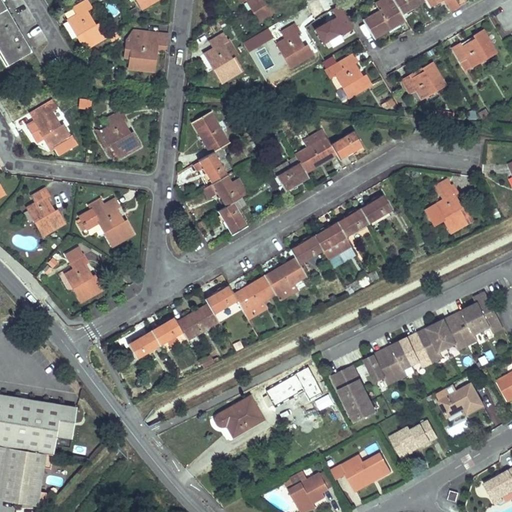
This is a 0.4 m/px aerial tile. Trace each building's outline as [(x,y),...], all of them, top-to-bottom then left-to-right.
[(30,52),(0,0),(0,53),(7,65),(30,52)] [(105,37),(98,24),(95,25),(86,11),(91,8),(87,0),(74,8),(77,15),(68,20),(69,21),(64,24),(72,40),(78,36),(85,49),(105,37)] [(137,0),(143,9),(157,0),(137,0)] [(239,0),(241,2),(244,0),(246,0),(254,13),(260,22),(281,9),(275,0),(273,0),(270,2),(268,0),(239,0)] [(386,28),(404,18),(402,15),(394,2),(389,5),(386,0),(379,0),(375,3),(379,11),(362,20),(374,40),(388,32),(386,28)] [(425,1),(424,0),(393,0),(394,2),(402,15),(425,1)] [(455,0),(424,0),(425,1),(428,8),(441,0),(445,0),(452,11),(459,7),(455,0)] [(313,29),(319,46),(350,35),(340,7),(330,10),(334,22),(313,29)] [(406,21),(404,18),(386,28),(388,32),(406,21)] [(312,55),(307,45),(301,48),(298,42),(300,41),(296,34),(299,32),(295,24),(281,33),(283,35),(286,39),(277,44),(285,59),(290,68),(312,55)] [(119,37),(115,30),(108,34),(112,41),(119,37)] [(154,72),(157,49),(157,46),(167,47),(168,38),(143,35),(144,32),(134,31),(127,40),(126,42),(132,43),(130,58),(129,69),(154,72)] [(496,52),(483,31),(452,49),(460,62),(463,60),(466,58),(472,67),(486,58),(496,52)] [(242,71),(234,58),(232,59),(223,44),(227,42),(223,35),(210,42),(214,49),(204,54),(214,70),(221,83),(242,71)] [(263,69),(273,66),(270,53),(260,56),(263,69)] [(359,78),(356,72),(358,71),(354,64),(357,62),(353,55),(325,70),(329,78),(335,75),(349,97),(371,85),(365,75),(359,78)] [(417,102),(445,86),(432,63),(422,69),(425,74),(419,78),(418,76),(411,80),(409,77),(402,81),(409,94),(411,93),(417,102)] [(398,109),(392,98),(387,101),(391,107),(393,106),(395,110),(398,109)] [(90,110),(91,101),(81,99),(79,109),(90,110)] [(71,138),(63,125),(60,126),(51,111),(56,108),(52,102),(39,109),(43,115),(33,121),(34,121),(28,125),(35,136),(41,133),(43,137),(50,149),(71,138)] [(490,116),(486,110),(480,114),(484,119),(490,116)] [(140,146),(132,132),(127,135),(123,129),(125,128),(121,120),(125,118),(121,111),(108,118),(111,125),(103,131),(96,130),(105,147),(111,144),(119,158),(140,146)] [(229,143),(211,111),(191,122),(200,137),(204,135),(214,152),(221,147),(229,143)] [(335,152),(331,144),(323,131),(304,142),(307,147),(294,154),(299,163),(305,174),(320,165),(318,162),(335,152)] [(363,146),(354,131),(331,144),(335,152),(337,156),(339,160),(363,146)] [(214,152),(204,135),(200,137),(210,154),(214,152)] [(226,157),(221,147),(214,152),(219,161),(226,157)] [(227,175),(219,161),(214,152),(210,154),(199,161),(199,162),(203,168),(212,184),(227,175)] [(320,165),(337,156),(335,152),(318,162),(320,165)] [(298,164),(294,158),(274,170),(277,176),(298,164)] [(197,171),(203,168),(199,162),(193,165),(197,171)] [(284,192),(307,178),(305,174),(299,163),(298,164),(277,176),(276,177),(284,192)] [(247,194),(239,178),(231,182),(227,175),(212,184),(204,189),(209,198),(218,193),(225,207),(233,202),(241,198),(247,194)] [(460,209),(456,203),(458,202),(454,195),(457,193),(453,185),(440,193),(441,196),(444,200),(435,205),(425,210),(433,225),(443,219),(444,221),(451,233),(472,221),(464,207),(460,209)] [(64,224),(56,210),(54,211),(45,198),(49,195),(45,188),(31,196),(33,199),(36,203),(27,208),(36,222),(43,235),(64,224)] [(392,210),(384,196),(360,210),(368,224),(392,210)] [(246,207),(241,198),(233,202),(238,211),(246,207)] [(115,199),(104,205),(101,199),(90,205),(92,210),(80,216),(83,222),(87,229),(98,222),(105,233),(113,246),(133,234),(126,221),(123,222),(116,208),(119,206),(115,199)] [(246,226),(238,211),(233,202),(225,207),(218,211),(232,235),(246,226)] [(368,224),(360,210),(337,222),(346,237),(368,224)] [(346,237),(337,222),(313,236),(322,251),(346,237)] [(303,262),(322,251),(313,236),(290,250),(295,258),(299,264),(303,262)] [(102,290),(94,276),(91,277),(84,264),(87,262),(83,256),(70,263),(72,266),(74,269),(65,274),(74,289),(81,302),(102,290)] [(306,277),(305,274),(299,264),(295,258),(281,266),(283,270),(266,279),(276,295),(277,294),(294,284),(306,277)] [(406,266),(401,258),(396,261),(400,269),(406,266)] [(308,271),(304,263),(303,262),(299,264),(305,274),(308,271)] [(46,275),(51,269),(48,266),(43,272),(46,275)] [(283,270),(281,266),(264,275),(266,279),(283,270)] [(379,277),(375,270),(369,274),(372,281),(379,277)] [(264,302),(276,295),(266,279),(264,275),(250,284),(252,288),(235,298),(237,301),(248,320),(268,308),(264,302)] [(369,283),(365,276),(358,280),(362,287),(369,283)] [(235,298),(252,288),(250,284),(233,294),(235,298)] [(298,291),(294,284),(277,294),(280,301),(298,291)] [(214,314),(237,301),(235,298),(233,294),(228,285),(205,299),(207,303),(214,314)] [(478,305),(480,304),(482,309),(485,307),(483,303),(490,299),(487,293),(475,299),(478,305)] [(478,305),(472,308),(484,331),(491,327),(494,334),(505,328),(490,299),(483,303),(485,307),(482,309),(480,304),(478,305)] [(188,341),(219,323),(214,314),(207,303),(193,311),(194,311),(196,315),(187,319),(185,316),(176,321),(183,333),(188,341)] [(461,314),(455,317),(469,345),(478,341),(475,335),(484,331),(472,308),(463,313),(466,317),(463,318),(461,314)] [(187,319),(196,315),(194,311),(193,311),(185,316),(187,319)] [(445,322),(437,326),(448,348),(456,345),(458,351),(469,345),(455,317),(448,320),(450,325),(447,326),(445,322)] [(183,333),(176,321),(174,318),(151,331),(160,346),(167,342),(174,337),(183,333)] [(426,331),(419,334),(434,363),(443,358),(440,352),(448,348),(437,326),(428,330),(431,334),(428,336),(426,331)] [(160,346),(151,331),(127,344),(136,359),(160,346)] [(410,339),(401,343),(413,366),(421,362),(424,368),(434,363),(419,334),(412,338),(414,342),(412,344),(410,339)] [(178,344),(174,337),(167,342),(171,348),(178,344)] [(390,349),(384,352),(398,381),(408,376),(406,370),(413,366),(401,343),(393,347),(395,352),(392,353),(390,349)] [(203,368),(219,361),(217,358),(213,360),(210,355),(199,361),(203,368)] [(356,424),(377,414),(353,367),(333,377),(356,423),(356,424)] [(318,384),(310,368),(309,368),(296,375),(305,391),(318,384)] [(511,372),(497,381),(508,401),(511,399),(511,372)] [(305,391),(296,375),(277,386),(274,380),(261,388),(264,393),(267,392),(268,395),(263,398),(269,408),(274,405),(276,409),(306,392),(305,391)] [(483,406),(476,392),(472,384),(457,392),(439,402),(448,417),(464,408),(468,414),(483,406)] [(0,446),(53,455),(55,442),(56,435),(71,438),(76,407),(0,394),(0,446)] [(263,420),(250,396),(218,416),(217,417),(216,418),(215,420),(216,421),(216,423),(217,424),(218,425),(219,426),(221,427),(223,427),(224,426),(226,426),(233,438),(263,420)] [(422,446),(438,437),(429,421),(411,430),(409,427),(399,432),(401,435),(401,436),(398,440),(393,442),(392,442),(399,454),(420,443),(422,446)] [(398,440),(401,436),(401,435),(399,432),(390,438),(392,442),(393,442),(398,440)] [(70,445),(71,438),(56,435),(55,442),(70,445)] [(401,458),(422,446),(420,443),(399,454),(401,458)] [(0,497),(45,505),(47,492),(41,491),(45,467),(51,468),(54,455),(53,455),(0,446),(0,497)] [(377,480),(391,472),(381,453),(364,463),(360,456),(342,465),(346,473),(351,470),(360,485),(361,486),(372,480),(376,478),(377,480)] [(360,485),(351,470),(346,473),(355,491),(356,492),(356,491),(377,480),(376,478),(372,480),(361,486),(360,485)] [(511,472),(511,473),(509,470),(484,485),(494,502),(502,497),(511,491),(511,472)] [(323,492),(329,489),(321,473),(289,490),(300,510),(302,509),(314,503),(325,497),(323,492)] [(456,502),(458,493),(451,491),(448,500),(456,502)] [(316,508),(314,503),(302,509),(303,511),(305,511),(316,508)]
